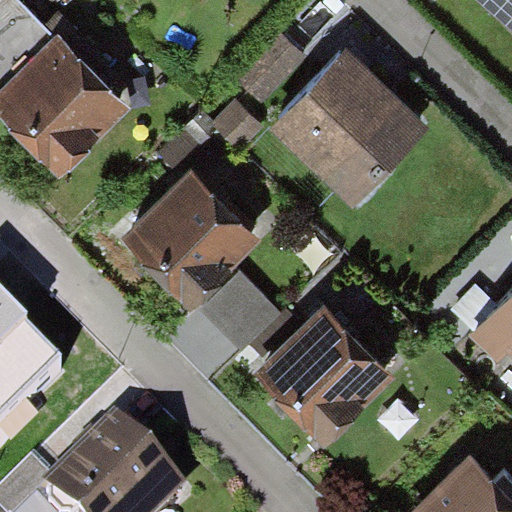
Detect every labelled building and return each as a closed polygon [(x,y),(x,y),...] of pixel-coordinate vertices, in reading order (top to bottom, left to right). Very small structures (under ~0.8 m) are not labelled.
[(94,124),(96,126),(132,90),(98,56),(60,18),(55,23),(31,0),(0,0),(0,100),(59,159),(94,124)] [(511,0),(500,0),(511,11),(511,0)] [(232,69),(258,95),(303,48),(277,22),(232,69)] [(272,112),(352,192),(430,111),(348,34),(272,112)] [(268,120),(238,91),(211,120),(241,148),(268,120)] [(122,222),(190,291),(225,256),(228,260),(266,222),(195,150),(122,222)] [(241,262),(201,301),(243,344),(283,305),(241,262)] [(0,388),(49,341),(41,334),(55,320),(6,270),(0,275),(0,388)] [(509,339),(511,341),(511,274),(465,321),(496,352),(509,339)] [(259,359),(323,424),(357,390),(361,394),(397,359),(329,290),(259,359)] [(72,511),(78,507),(83,511),(155,511),(185,483),(119,415),(19,511),(72,511)] [(402,510),(404,511),(511,511),(511,478),(474,440),(402,510)] [(0,487),(0,506),(5,511),(15,511),(56,473),(36,453),(0,487)]
